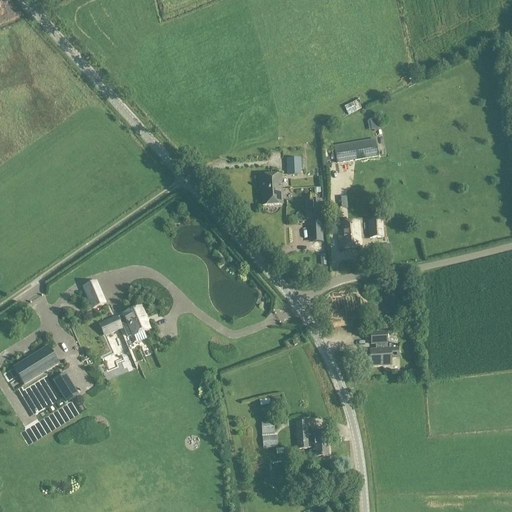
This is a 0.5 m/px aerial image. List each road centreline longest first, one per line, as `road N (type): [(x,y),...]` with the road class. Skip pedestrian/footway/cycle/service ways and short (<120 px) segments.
road 1 (tertiary): [(297,304),(21,0)]
road 2 (unclassified): [(297,304),(344,278),(511,242)]
road 3 (tertiary): [(363,511),(344,393),(297,304)]
